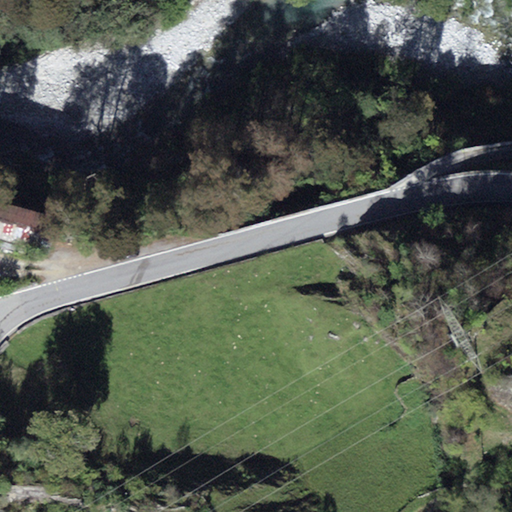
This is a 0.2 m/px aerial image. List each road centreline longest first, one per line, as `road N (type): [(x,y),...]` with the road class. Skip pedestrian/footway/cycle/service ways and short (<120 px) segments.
road 1 (tertiary): [(511,192),(401,200),(45,293),(0,316)]
road 2 (track): [(401,200),(416,181),(463,157),(511,149)]
